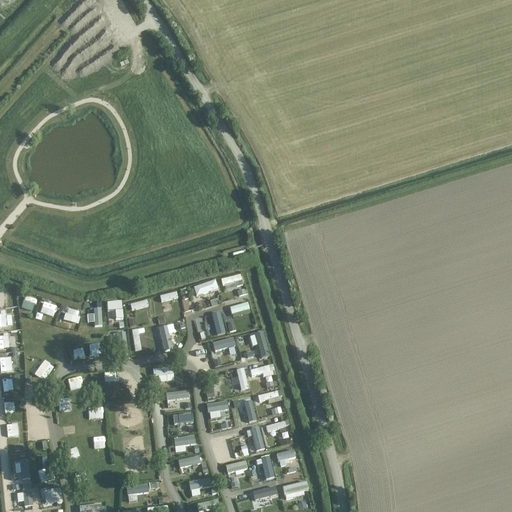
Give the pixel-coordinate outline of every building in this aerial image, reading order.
[(241,283),(239,276),(220,281),(221,288),(241,283)] [(217,291),(214,282),(193,289),(196,298),(217,291)] [(177,300),(175,294),(159,298),(160,304),(177,300)] [(146,302),(129,306),(131,312),(147,308),(146,302)] [(120,303),(106,304),(107,313),(114,312),(115,321),(122,320),(122,312),(121,312),(120,303)] [(248,311),(247,304),(229,309),(230,316),(248,311)] [(101,328),(100,311),(93,311),(94,328),(101,328)] [(200,339),(206,338),(202,321),(196,322),(200,339)] [(158,328),(164,348),(170,347),(164,326),(158,328)] [(137,331),(131,332),(134,353),(140,352),(137,331)] [(258,341),(256,334),(238,339),(239,345),(258,341)] [(216,344),(217,351),(234,346),(232,340),(216,344)] [(110,351),(110,358),(128,356),(127,349),(110,351)] [(269,373),(268,367),(249,372),(251,378),(269,373)] [(173,377),(172,369),(152,371),(153,378),(173,377)] [(243,371),(236,372),(240,393),(247,391),(243,371)] [(187,393),(165,396),(166,403),(188,401),(187,393)] [(276,393),(257,398),(258,404),(278,399),(276,393)] [(251,405),(251,399),(234,402),(234,407),(251,405)] [(210,407),(211,413),(228,410),(227,404),(210,407)] [(191,416),(172,418),(173,427),(192,424),(191,416)] [(284,423),(265,429),(267,434),(285,429),(284,423)] [(256,453),(264,452),(258,429),(250,432),(256,453)] [(292,452),(276,456),(278,464),(294,460),(292,452)] [(269,463),(267,457),(251,462),(252,468),(269,463)] [(179,470),(199,466),(198,458),(177,463),(179,470)] [(41,461),(48,483),(55,481),(48,459),(41,461)] [(227,474),(243,469),(242,464),(226,468),(227,474)] [(188,485),(189,493),(210,489),(209,480),(188,485)] [(284,497),(303,493),(302,485),(282,490),(284,497)] [(126,490),(127,497),(149,494),(148,487),(126,490)] [(252,494),(253,501),(275,496),(273,489),(252,494)] [(197,506),(197,511),(206,511),(219,510),(217,502),(197,506)]
